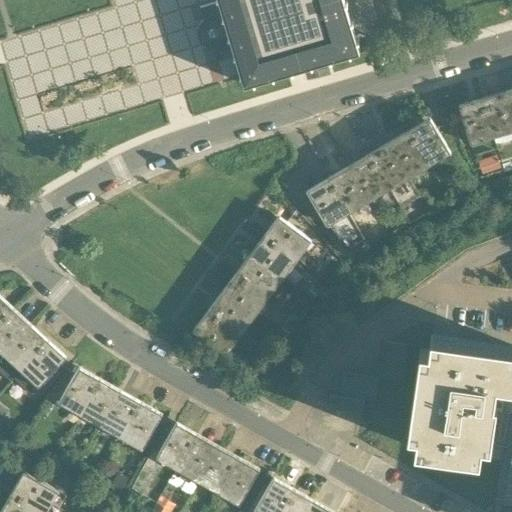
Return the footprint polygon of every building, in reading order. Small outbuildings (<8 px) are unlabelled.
[(202,30),(202,34),(203,38),(205,41),(207,43),(210,44),(213,44),(216,44),(219,56),(234,51),(244,86),(360,51),(346,0),(218,0),(221,5),(206,10),(209,22),(205,24),(203,27),(202,30)] [(511,132),(511,114),(505,92),(483,99),(495,138),(511,132)] [(495,138),(483,99),(459,106),(462,114),(471,145),(495,138)] [(452,124),(457,123),(464,121),(462,114),(455,116),(451,118),(452,124)] [(430,119),(409,131),(430,166),(451,153),(430,119)] [(430,166),(409,131),(403,135),(392,142),(389,143),(409,178),(430,166)] [(409,178),(389,143),(369,155),(390,189),(409,178)] [(390,189),(369,155),(348,168),(369,202),(390,189)] [(483,175),(502,168),(497,155),(478,162),(483,175)] [(369,202),(348,168),(328,179),(348,214),(369,202)] [(276,186),(288,198),(294,191),(283,179),(276,186)] [(348,214),(328,179),(307,191),(311,199),(327,226),(339,247),(360,234),(348,214)] [(279,217),(265,235),(298,260),(312,241),(279,217)] [(298,260),(265,235),(251,254),(284,279),(298,260)] [(284,279),(251,254),(238,272),(237,273),(270,298),(284,279)] [(270,298),(237,273),(235,276),(222,292),(256,317),(270,298)] [(320,292),(312,286),(306,293),(314,300),(320,292)] [(303,309),(310,300),(297,290),(290,299),(303,309)] [(256,317),(222,292),(218,298),(208,311),(242,336),(256,317)] [(0,324),(14,309),(0,296),(0,324)] [(0,351),(3,355),(31,325),(14,309),(0,324),(0,351)] [(242,336),(208,311),(194,331),(201,336),(227,355),(242,336)] [(21,371),(49,341),(31,325),(3,355),(0,358),(0,370),(12,382),(21,371)] [(425,350),(413,434),(417,435),(415,444),(480,454),(481,444),(485,444),(491,402),(487,401),(490,382),(511,385),(511,352),(430,340),(429,350),(425,350)] [(66,358),(49,341),(21,371),(38,388),(60,364),(66,358)] [(383,354),(406,358),(408,346),(384,342),(383,354)] [(381,366),(405,370),(406,358),(383,354),(381,366)] [(405,370),(381,366),(379,378),(403,382),(405,370)] [(80,415),(100,379),(80,367),(75,375),(59,403),(80,415)] [(351,399),(355,375),(343,373),(339,397),(351,399)] [(363,400),(367,377),(355,375),(351,399),(363,400)] [(363,400),(364,400),(376,402),(379,378),(367,377),(363,400)] [(101,426),(121,391),(100,379),(80,415),(101,426)] [(121,438),(141,403),(121,391),(101,426),(121,438)] [(351,399),(339,397),(330,395),(328,409),(362,414),(364,400),(363,400),(351,399)] [(162,415),(141,403),(121,438),(142,450),(158,422),(162,415)] [(177,470),(197,435),(177,423),(172,430),(156,458),(177,470)] [(198,482),(218,446),(197,435),(177,470),(198,482)] [(30,436),(21,448),(34,456),(42,444),(30,436)] [(218,493),(238,458),(218,446),(198,482),(218,493)] [(238,458),(218,493),(239,505),(255,478),(259,470),(238,458)] [(12,493),(45,511),(47,511),(59,492),(32,476),(24,472),(12,493)] [(118,472),(109,487),(122,495),(131,479),(118,472)] [(282,511),(295,490),(273,478),(253,511),(282,511)] [(309,511),(315,502),(295,490),(282,511),(309,511)] [(1,511),(45,511),(12,493),(1,511)] [(154,511),(170,511),(175,504),(160,496),(158,500),(152,511),(154,511)] [(333,511),(315,502),(309,511),(333,511)]
